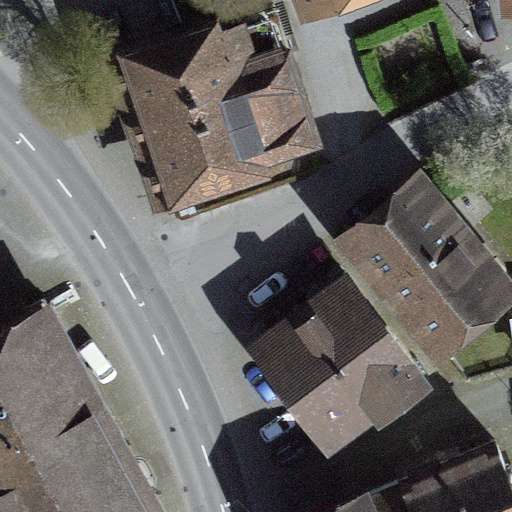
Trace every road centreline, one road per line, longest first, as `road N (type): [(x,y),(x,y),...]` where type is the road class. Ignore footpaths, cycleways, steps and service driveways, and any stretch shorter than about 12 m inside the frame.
road 1 (residential): [(119,268),(306,187),(419,127),(511,93)]
road 2 (residential): [(220,492),(511,377)]
road 3 (tertiary): [(220,492),(119,268)]
road 4 (tertiary): [(119,268),(0,113)]
